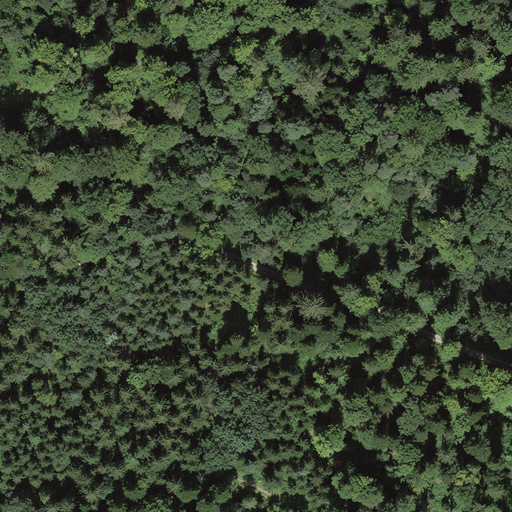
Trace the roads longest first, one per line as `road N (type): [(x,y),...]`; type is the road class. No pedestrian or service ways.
road 1 (track): [(0,289),(140,242),(181,241),(511,366)]
road 2 (track): [(0,479),(193,468),(263,486),(304,511)]
road 3 (track): [(253,0),(216,36),(0,105)]
